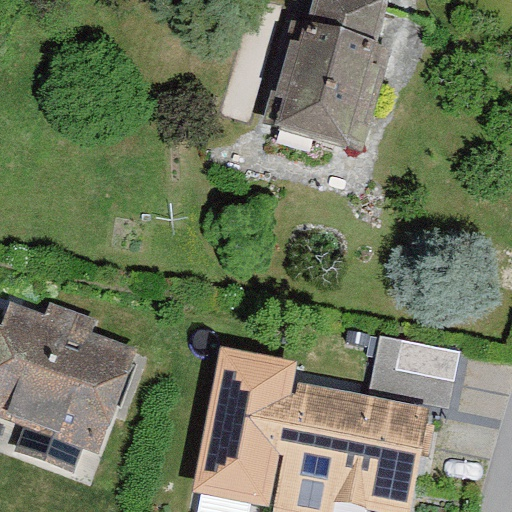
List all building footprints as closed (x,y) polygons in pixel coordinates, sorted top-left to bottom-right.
[(377,5),(357,0),(311,0),(304,29),(292,27),(264,130),(347,154),(374,52),(365,49),(377,5)] [(18,313),(0,359),(0,428),(100,468),(140,356),(86,338),(93,320),(54,306),(49,323),(18,313)] [(395,349),(385,403),(445,412),(455,362),(395,349)] [(278,509),(300,406),(306,375),(221,357),(193,492),(278,509)] [(278,509),(278,511),(409,511),(426,427),(300,406),(278,509)]
